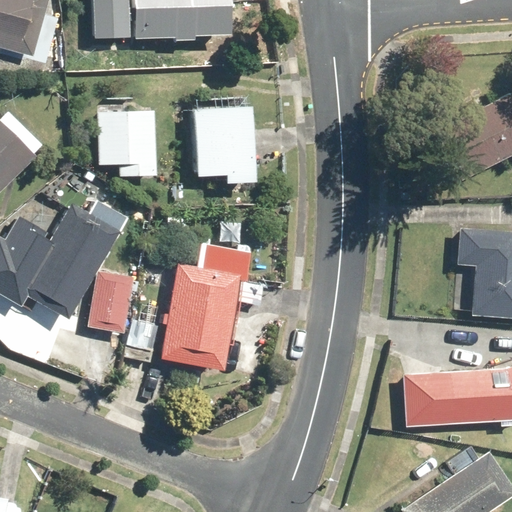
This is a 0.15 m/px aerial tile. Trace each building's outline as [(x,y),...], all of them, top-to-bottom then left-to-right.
[(0,0),(0,53),(18,59),(37,0),(0,0)] [(117,0),(82,0),(85,43),(120,41),(117,0)] [(213,0),(122,0),(124,42),(215,38),(213,0)] [(511,151),(511,88),(425,130),(449,181),(511,151)] [(241,186),(240,157),(237,108),(180,111),(183,181),(211,180),(211,187),(241,186)] [(91,167),(110,167),(110,179),(147,178),(146,143),(145,112),(89,114),(91,167)] [(0,189),(31,160),(0,127),(0,189)] [(69,306),(113,230),(68,204),(50,233),(18,215),(7,234),(0,229),(0,294),(15,303),(27,283),(69,306)] [(446,266),(466,268),(462,316),(511,319),(511,232),(449,227),(446,266)] [(210,375),(228,279),(167,268),(149,364),(210,375)] [(116,336),(125,279),(90,273),(81,330),(116,336)] [(147,364),(155,309),(127,305),(119,360),(147,364)] [(0,309),(0,329),(43,353),(51,337),(0,309)] [(511,418),(511,361),(497,368),(393,375),(396,427),(504,421),(511,418)] [(481,511),(507,495),(477,452),(391,510),(393,511),(481,511)]
